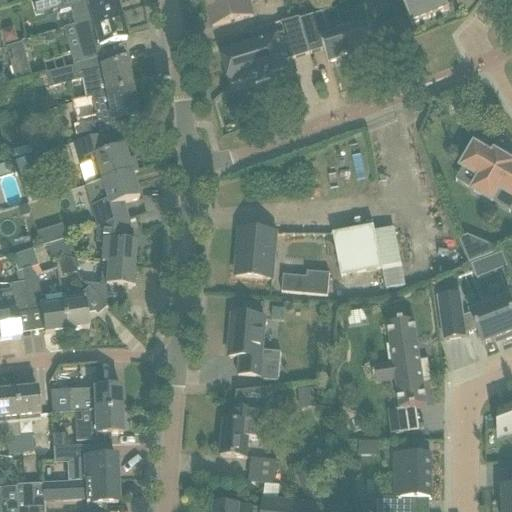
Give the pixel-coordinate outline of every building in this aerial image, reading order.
[(59,9),(56,0),(31,0),(36,17),(59,9)] [(56,0),(59,9),(58,10),(59,15),(69,12),(73,27),(91,22),(118,16),(113,0),(56,0)] [(253,18),(248,0),(204,0),(212,29),(253,18)] [(449,11),(444,0),(400,0),(411,26),(449,11)] [(337,10),(323,14),(329,37),(344,32),(337,10)] [(78,54),(69,57),(72,67),(104,59),(101,48),(125,42),(121,27),(125,26),(121,14),(118,16),(91,22),(73,27),(70,28),(78,54)] [(329,37),(323,14),(300,21),(310,55),(323,51),(328,65),(357,56),(358,59),(371,55),(370,52),(375,50),(368,25),(344,32),(329,37)] [(281,25),(284,35),(292,61),(310,55),(300,21),(299,19),(281,25)] [(0,34),(3,47),(16,43),(12,31),(0,34)] [(219,54),(229,87),(254,79),(255,83),(269,79),(268,75),(287,69),(276,36),(219,54)] [(4,49),(14,82),(30,77),(20,44),(4,49)] [(85,101),(131,92),(125,65),(106,69),(104,59),(72,67),(44,75),(48,91),(82,82),(85,100),(85,101)] [(287,89),(293,107),(305,103),(299,85),(287,89)] [(88,127),(91,141),(122,134),(126,133),(123,121),(136,118),(131,92),(85,101),(85,100),(71,103),(75,120),(95,116),(97,124),(88,127)] [(19,124),(1,129),(7,149),(25,144),(19,124)] [(99,186),(131,176),(138,174),(133,160),(127,162),(124,150),(126,149),(122,134),(91,141),(72,147),(78,168),(92,164),(99,186)] [(493,159),(475,149),(462,169),(481,180),(473,193),(492,203),(499,191),(511,198),(511,170),(511,169),(511,165),(495,156),(493,159)] [(24,161),(14,164),(17,174),(28,206),(38,203),(24,161)] [(10,176),(17,174),(14,164),(2,167),(4,172),(10,176)] [(139,201),(131,176),(99,186),(84,190),(90,209),(91,209),(98,232),(123,224),(129,222),(124,206),(139,201)] [(28,206),(18,209),(21,218),(31,215),(28,206)] [(103,266),(133,269),(136,246),(121,245),(123,224),(98,232),(96,233),(95,244),(101,245),(104,245),(103,266)] [(341,278),(382,270),(374,228),(333,237),(341,278)] [(274,281),(278,236),(239,232),(235,278),(274,281)] [(489,246),(468,237),(461,240),(470,262),(492,253),(489,246)] [(50,247),(55,262),(61,260),(65,259),(71,257),(66,242),(50,247)] [(31,251),(25,253),(30,270),(37,268),(31,251)] [(22,272),(30,270),(25,253),(11,258),(16,275),(22,272)] [(501,254),(486,261),(492,274),(507,268),(501,254)] [(65,259),(61,260),(64,277),(77,274),(77,261),(71,260),(65,259)] [(131,292),(133,269),(103,266),(101,287),(85,286),(105,310),(118,312),(120,291),(131,292)] [(30,270),(22,273),(24,284),(27,314),(39,312),(40,318),(43,338),(65,334),(60,303),(55,271),(34,278),(30,270)] [(330,276),(307,274),(306,279),(283,277),(281,294),(328,298),(330,276)] [(10,293),(0,294),(0,344),(19,341),(16,321),(15,315),(27,314),(24,284),(9,286),(10,293)] [(505,338),(506,342),(511,339),(511,311),(508,301),(470,315),(471,316),(463,319),(460,297),(438,300),(444,342),(466,339),(465,337),(477,333),(483,347),(505,338)] [(82,299),(60,303),(65,334),(87,331),(82,299)] [(272,320),(284,321),(285,309),(273,308),(272,320)] [(264,353),(266,321),(232,318),(229,358),(240,359),(238,377),(261,379),(264,383),(278,384),(280,354),(264,353)] [(416,409),(426,407),(423,382),(431,381),(428,361),(420,362),(414,323),(404,324),(404,323),(398,324),(398,325),(388,326),(391,347),(386,347),(389,367),(393,367),(400,411),(410,409),(410,411),(416,410),(416,409)] [(65,381),(65,376),(55,376),(55,386),(61,386),(65,381)] [(297,390),(298,410),(315,409),(314,389),(297,390)] [(223,424),(220,458),(240,460),(247,460),(249,441),(257,442),(258,436),(258,428),(264,429),(265,415),(267,390),(237,393),(236,411),(231,411),(229,424),(223,424)] [(38,391),(15,393),(18,425),(30,423),(41,423),(38,391)] [(68,404),(57,404),(58,416),(73,416),(89,415),(121,413),(120,391),(88,392),(88,393),(67,394),(68,404)] [(0,426),(18,425),(15,393),(0,394),(0,426)] [(511,406),(498,412),(497,442),(511,436),(511,406)] [(396,412),(387,413),(391,437),(399,436),(396,412)] [(91,445),(90,437),(122,436),(121,413),(89,415),(73,416),(75,445),(91,445)] [(30,423),(18,425),(19,437),(32,436),(30,423)] [(18,425),(0,426),(0,438),(6,438),(19,437),(18,425)] [(19,437),(21,456),(33,454),(32,436),(19,437)] [(8,457),(21,456),(19,437),(6,438),(8,457)] [(65,450),(65,437),(52,438),(53,450),(65,450)] [(378,443),(358,443),(358,457),(378,457),(378,443)] [(65,450),(53,450),(54,465),(67,465),(68,485),(117,482),(115,459),(96,460),(92,461),(91,449),(65,450)] [(399,479),(399,500),(365,500),(364,511),(417,511),(417,501),(431,501),(431,457),(395,457),(395,479),(399,479)] [(251,460),(249,484),(273,486),(275,462),(251,460)] [(309,507),(324,508),(309,474),(297,479),(309,507)] [(16,489),(17,511),(44,511),(44,499),(68,498),(68,502),(85,501),(86,506),(118,505),(117,482),(68,485),(48,486),(39,486),(16,487),(16,489)] [(0,489),(0,511),(17,511),(16,489),(0,489)] [(511,511),(511,490),(502,491),(501,511),(511,511)] [(262,511),(236,508),(216,506),(215,511),(323,511),(324,508),(309,507),(263,502),(262,511)]
